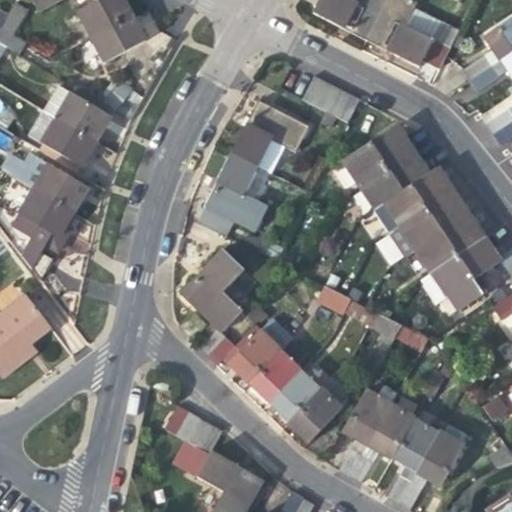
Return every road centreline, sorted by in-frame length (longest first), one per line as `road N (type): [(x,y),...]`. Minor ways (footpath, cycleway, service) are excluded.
road 1 (residential): [(246,18),(437,115),(511,208)]
road 2 (residential): [(128,315),(164,173),(246,18)]
road 3 (residential): [(128,315),(273,451),(369,511)]
road 4 (residential): [(88,511),(124,338)]
road 5 (residential): [(0,431),(124,338)]
